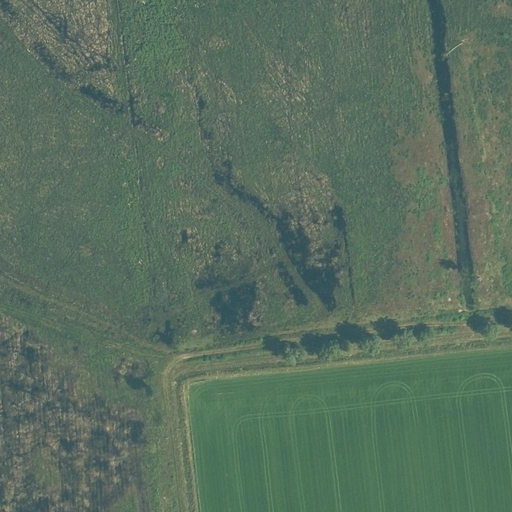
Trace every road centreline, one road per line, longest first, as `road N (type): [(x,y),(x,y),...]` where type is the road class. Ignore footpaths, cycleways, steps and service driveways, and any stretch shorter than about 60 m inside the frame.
road 1 (track): [(511,311),(171,359),(183,511)]
road 2 (track): [(511,328),(167,376)]
